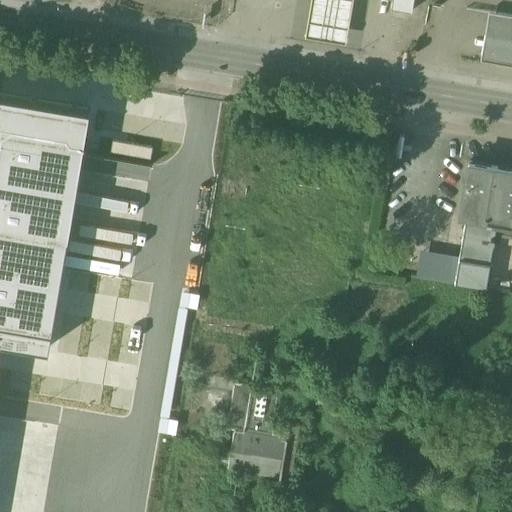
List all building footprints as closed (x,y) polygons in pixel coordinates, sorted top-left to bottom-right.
[(309,0),(308,10),(303,32),(346,40),(351,18),(354,0),(309,0)] [(511,13),(491,10),(482,57),(511,62),(511,13)] [(88,108),(0,93),(0,345),(1,340),(46,347),(88,108)] [(511,168),(492,165),(492,164),(468,160),(461,205),(461,212),(465,213),(462,232),(462,235),(455,282),(485,287),(493,235),(511,237),(511,168)] [(255,392),(249,392),(249,382),(228,381),(227,421),(254,422),(255,392)] [(222,465),(272,472),(278,430),(228,423),(222,465)]
